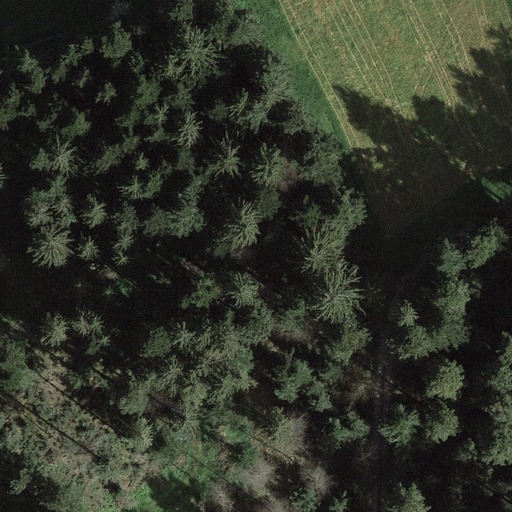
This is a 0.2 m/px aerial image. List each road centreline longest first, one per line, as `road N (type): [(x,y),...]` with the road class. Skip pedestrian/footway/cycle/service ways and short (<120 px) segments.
road 1 (track): [(389,296),(290,287),(135,306),(64,336),(0,387)]
road 2 (unclassified): [(378,511),(382,328),(394,278),(430,239),(511,204)]
road 3 (track): [(151,374),(64,336),(0,325)]
road 4 (track): [(430,239),(479,324),(511,328)]
